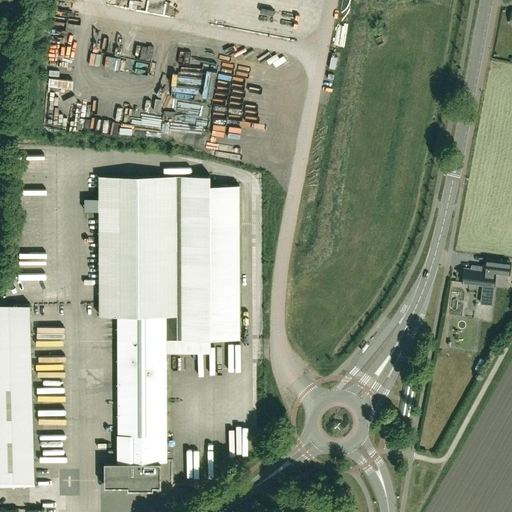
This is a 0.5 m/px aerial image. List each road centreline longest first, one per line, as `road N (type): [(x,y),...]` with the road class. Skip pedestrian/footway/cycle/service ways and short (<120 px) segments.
road 1 (unclassified): [(316,408),(289,374),(276,325),(331,0)]
road 2 (secondary): [(418,301),(450,193),(486,0)]
road 3 (secondary): [(316,439),(215,511)]
